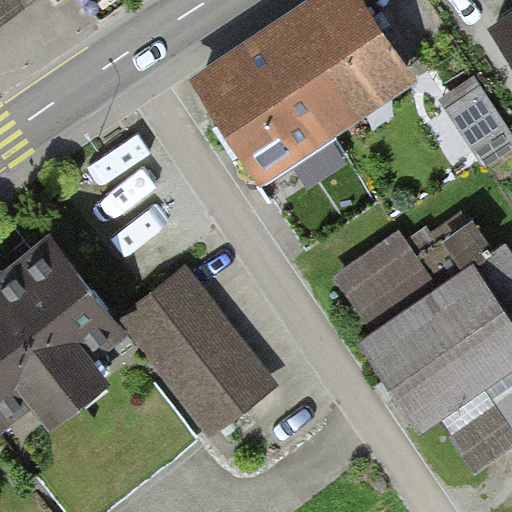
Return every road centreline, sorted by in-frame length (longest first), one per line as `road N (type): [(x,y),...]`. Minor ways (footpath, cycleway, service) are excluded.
road 1 (track): [(435,511),(128,57)]
road 2 (tertiary): [(217,0),(0,142)]
